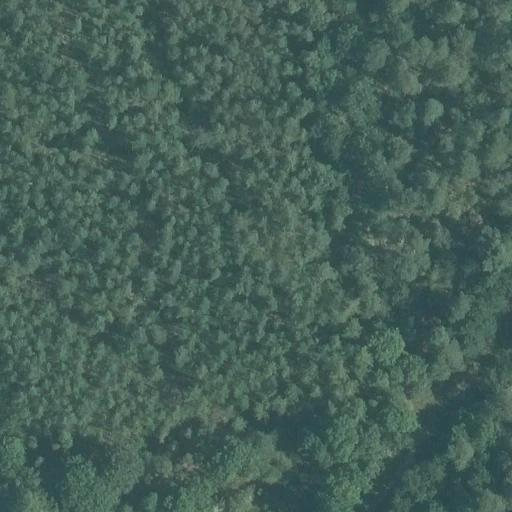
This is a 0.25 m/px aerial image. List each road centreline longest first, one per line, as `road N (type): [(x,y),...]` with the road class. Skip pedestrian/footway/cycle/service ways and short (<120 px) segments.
road 1 (track): [(406,388),(380,419),(208,452),(193,465),(164,460),(101,478),(63,472),(26,482),(15,475),(0,421)]
road 2 (track): [(419,446),(318,0)]
road 3 (track): [(370,511),(511,319)]
